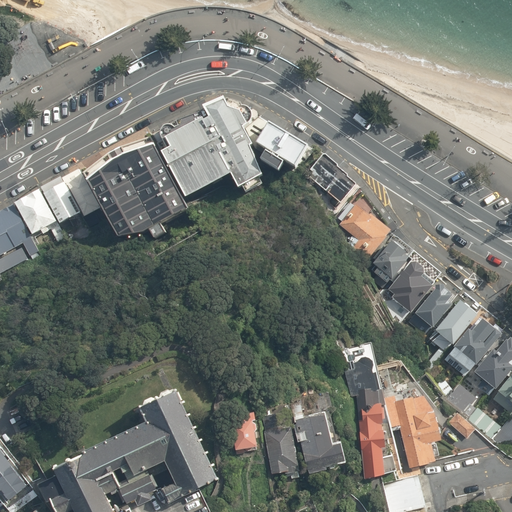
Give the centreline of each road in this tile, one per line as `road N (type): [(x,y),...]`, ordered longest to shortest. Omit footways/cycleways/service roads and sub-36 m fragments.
road 1 (secondary): [(0,174),(148,95),(226,73),(281,90),(386,163)]
road 2 (residential): [(511,312),(414,231),(386,163)]
road 3 (secondary): [(386,163),(511,242)]
